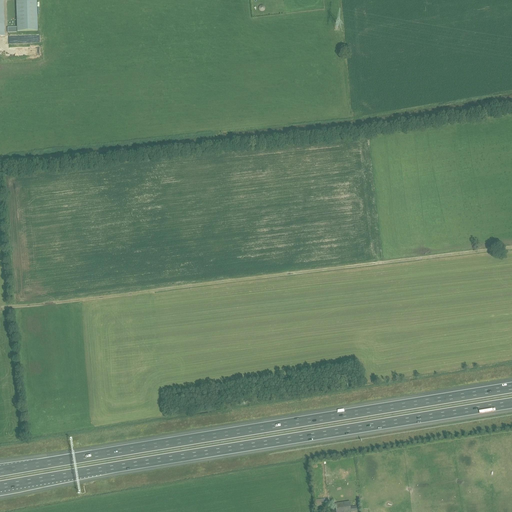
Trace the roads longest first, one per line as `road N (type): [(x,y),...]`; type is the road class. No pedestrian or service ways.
road 1 (motorway): [(0,487),(511,402)]
road 2 (motorway): [(511,387),(0,471)]
